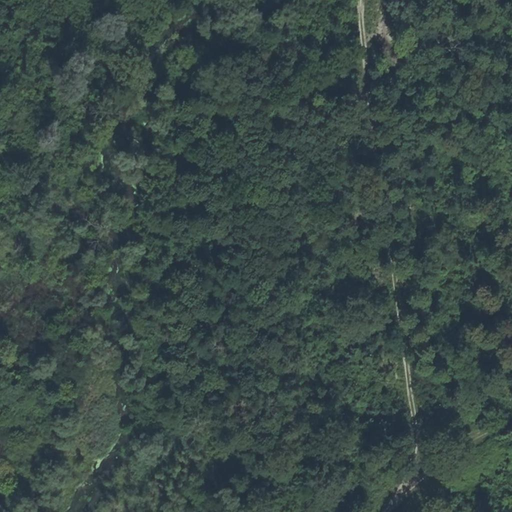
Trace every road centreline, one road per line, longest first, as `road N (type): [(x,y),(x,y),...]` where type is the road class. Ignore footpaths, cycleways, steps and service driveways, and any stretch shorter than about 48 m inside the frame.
road 1 (track): [(404,495),(418,439),(362,0)]
road 2 (track): [(404,495),(453,446),(511,416)]
